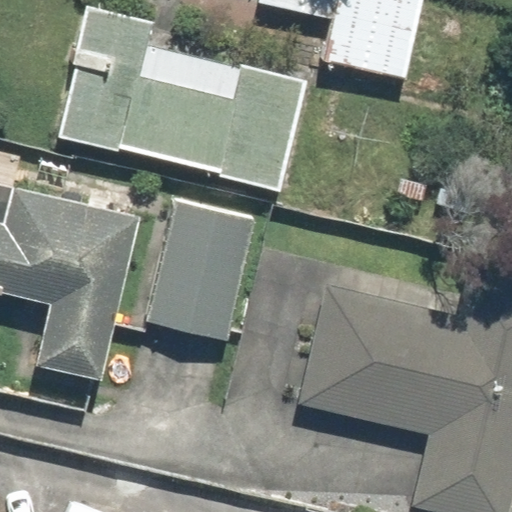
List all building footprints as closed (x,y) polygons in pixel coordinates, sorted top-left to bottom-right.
[(157,9),(115,0),(89,0),(61,136),(282,182),(305,72),(151,40),(157,9)] [(269,0),(337,14),(329,54),(411,70),(425,0),(269,0)] [(140,210),(0,176),(0,284),(56,298),(43,352),(103,367),(140,210)] [(260,217),(177,198),(152,308),(236,326),(260,217)] [(511,511),(511,268),(464,260),(452,327),(322,303),(303,406),(434,430),(421,500),(488,511),(511,511)]
